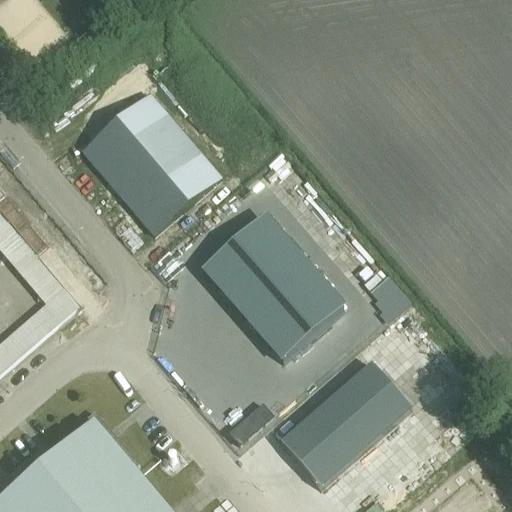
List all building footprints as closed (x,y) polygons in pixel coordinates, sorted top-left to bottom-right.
[(160,88),(80,156),(152,241),(232,173),(160,88)] [(0,249),(45,305),(0,341),(0,380),(82,313),(0,212),(0,249)] [(283,368),(344,315),(265,222),(203,276),(283,368)] [(281,450),(321,495),(412,416),(372,370),(281,450)] [(97,419),(34,471),(39,478),(0,510),(0,511),(164,511),(135,477),(141,472),(97,419)]
